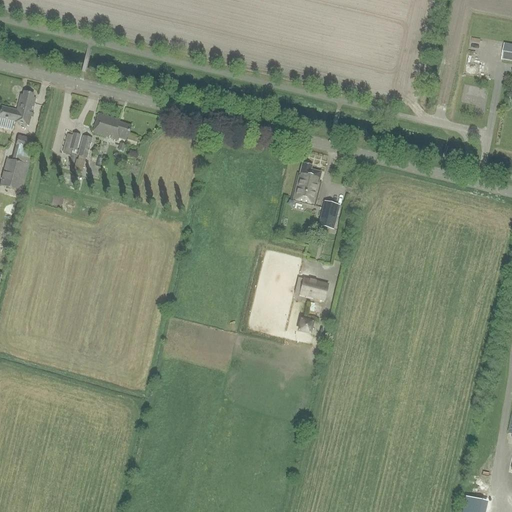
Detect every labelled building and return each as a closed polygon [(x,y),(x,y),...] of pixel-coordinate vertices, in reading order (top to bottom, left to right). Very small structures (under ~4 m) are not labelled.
[(511,45),(504,44),(501,60),(511,62),(511,45)] [(23,96),(21,95),(17,111),(2,107),(0,116),(0,118),(14,122),(14,123),(29,126),(32,114),(36,99),(33,98),(34,95),(24,93),(23,96)] [(127,141),(132,127),(119,123),(120,121),(99,114),(93,133),(118,141),(119,139),(127,141)] [(68,134),(63,153),(75,157),(81,136),(74,134),(73,136),(68,134)] [(33,151),(32,151),(34,140),(19,136),(13,161),(9,160),(3,187),(23,192),(33,151)] [(92,139),(83,136),(78,156),(79,156),(76,168),(83,170),(86,158),(87,158),(92,139)] [(315,207),(321,183),(319,183),(321,173),(310,170),(311,166),(303,164),(300,174),(299,174),(292,201),(315,207)] [(318,226),(331,230),(337,205),(324,202),(318,226)] [(324,302),(328,285),(303,279),(299,296),(324,302)] [(312,334),(314,322),(301,319),(298,332),(312,334)]
